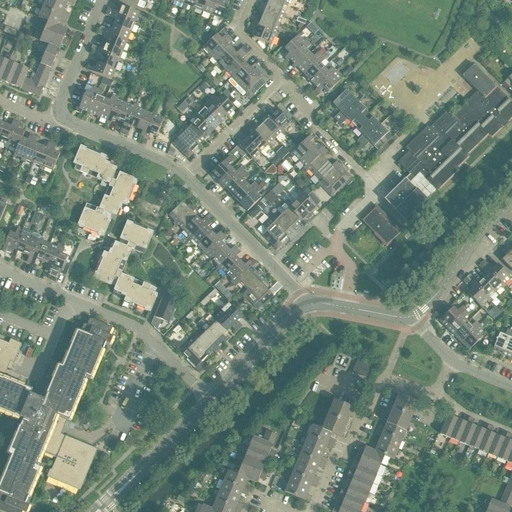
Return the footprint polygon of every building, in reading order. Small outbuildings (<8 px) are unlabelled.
[(63,13),(65,7),(48,0),(45,0),(42,8),(67,19),(69,14),(65,12),(64,14),(63,13)] [(146,0),(122,0),(143,9),(146,0)] [(174,0),(173,3),(172,5),(181,9),(183,4),(185,0),(174,0)] [(192,10),(196,0),(185,0),(183,4),(191,7),(190,9),(192,10)] [(202,12),(207,0),(196,0),(192,10),(194,11),(195,9),(202,12)] [(211,18),(218,0),(207,0),(202,12),(210,15),(209,17),(211,18)] [(222,20),(229,3),(223,0),(222,0),(218,0),(211,18),(213,19),(214,17),(222,20)] [(283,14),(287,7),(270,0),(268,0),(267,5),(261,3),(259,6),(285,17),(286,15),(283,14)] [(135,21),(139,13),(121,6),(118,12),(108,8),(106,11),(137,24),(138,22),(135,21)] [(285,17),(259,6),(258,10),(263,13),(261,18),(279,26),(282,18),(284,19),(285,17)] [(67,19),(42,8),(38,18),(47,22),(57,26),(60,19),(62,20),(61,22),(65,23),(67,19)] [(137,24),(106,11),(105,15),(115,20),(113,25),(131,33),(134,25),(136,26),(137,24)] [(176,16),(169,13),(167,19),(174,22),(176,16)] [(276,33),(279,26),(261,18),(259,24),(253,21),(251,25),(277,36),(278,34),(276,33)] [(64,36),(67,29),(57,26),(47,22),(44,31),(68,42),(70,37),(67,35),(66,37),(64,36)] [(128,40),(131,33),(113,25),(111,31),(101,27),(99,31),(129,43),(130,41),(128,40)] [(276,38),(277,36),(251,25),(250,29),(256,31),(253,38),(271,45),(274,37),(276,38)] [(14,37),(17,31),(6,26),(3,32),(14,37)] [(68,42),(44,31),(39,41),(48,45),(59,49),(62,42),(63,43),(63,45),(66,46),(68,42)] [(129,43),(99,31),(98,34),(108,39),(105,44),(123,51),(126,44),(128,45),(129,43)] [(209,57),(229,38),(226,35),(221,39),(217,35),(203,48),(209,54),(207,56),(209,57)] [(289,59),(307,42),(305,40),(304,42),(298,36),(284,49),(289,54),(284,58),(287,61),(289,59)] [(215,66),(231,50),(227,45),(231,41),(229,38),(209,57),(210,59),(212,57),(218,63),(215,66)] [(296,67),(309,53),(306,50),(310,45),(307,42),(289,59),(296,67)] [(120,59),(123,51),(105,44),(103,50),(92,45),(91,49),(95,51),(121,62),(122,60),(120,59)] [(51,68),(59,49),(48,45),(40,64),(51,68)] [(223,72),(247,48),(244,46),(235,54),(231,50),(215,66),(222,73),(223,72)] [(228,81),(245,64),(241,60),(250,51),(247,48),(223,72),(225,73),(226,72),(232,77),(228,81)] [(121,62),(95,51),(94,55),(100,57),(97,63),(115,70),(118,63),(120,64),(121,62)] [(303,74),(321,56),(318,52),(313,57),(309,53),(296,67),(303,74)] [(0,80),(1,81),(11,56),(6,54),(5,58),(7,59),(6,61),(0,58),(0,80)] [(10,85),(18,66),(12,63),(12,61),(14,62),(16,58),(11,56),(1,81),(10,85)] [(310,81),(324,68),(320,64),(325,60),(321,56),(303,74),(310,81)] [(235,89),(256,69),(261,63),(258,60),(250,69),(245,64),(228,81),(235,89)] [(112,78),(115,70),(97,63),(95,69),(89,66),(87,70),(113,81),(114,79),(112,78)] [(43,86),(51,68),(40,64),(33,82),(43,86)] [(394,190),(384,200),(404,221),(426,200),(424,198),(434,189),(437,191),(459,170),(457,168),(468,158),(467,156),(488,135),(491,138),(511,118),(511,104),(477,69),(473,65),(462,76),(466,80),(477,92),(466,102),(451,118),(446,112),(434,124),(429,128),(427,126),(406,147),(405,148),(409,152),(404,156),(398,162),(409,174),(394,190)] [(20,89),(24,79),(28,70),(18,66),(10,85),(20,89)] [(317,88),(335,71),(332,67),(327,72),(324,68),(310,81),(317,88)] [(249,99),(269,79),(264,74),(262,76),(256,69),(235,89),(242,96),(245,94),(249,99)] [(328,93),(341,80),(335,74),(337,72),(335,71),(317,88),(311,94),(315,98),(320,93),(319,92),(323,89),(324,89),(323,90),(323,92),(324,93),(325,94),(327,94),(328,93)] [(43,86),(33,82),(24,79),(20,89),(39,97),(43,86)] [(88,113),(98,90),(93,88),(91,93),(83,90),(79,102),(81,103),(80,106),(78,105),(75,111),(81,114),(82,110),(88,113)] [(98,117),(105,99),(100,97),(103,91),(98,90),(88,113),(98,117)] [(337,122),(357,102),(346,90),(332,104),(340,112),(334,118),(337,122)] [(107,121),(117,97),(112,95),(110,101),(105,99),(98,117),(107,121)] [(235,109),(222,96),(218,100),(213,95),(210,99),(227,117),(235,109)] [(118,121),(125,104),(118,100),(119,98),(117,97),(107,121),(106,123),(110,125),(112,119),(118,121)] [(227,117),(210,99),(206,102),(210,107),(207,110),(220,124),(227,117)] [(355,127),(369,114),(357,102),(337,122),(340,125),(347,119),(355,127)] [(289,120),(292,117),(279,103),(276,106),(289,120)] [(123,135),(135,105),(133,104),(133,107),(125,104),(118,121),(124,123),(119,134),(123,135)] [(137,129),(144,111),(137,108),(138,106),(135,105),(123,135),(127,137),(131,127),(137,129)] [(290,124),(276,110),(272,115),(263,106),(260,109),(264,113),(284,133),(285,131),(284,130),(290,124)] [(220,124),(207,110),(203,114),(199,109),(195,113),(213,131),(220,124)] [(142,143),(154,113),(152,112),(151,114),(144,111),(137,129),(142,131),(140,137),(144,139),(142,143)] [(156,137),(163,119),(156,116),(157,114),(154,113),(142,143),(145,145),(150,134),(156,137)] [(213,131),(195,113),(191,116),(196,121),(192,125),(205,138),(213,131)] [(284,133),(264,113),(261,116),(266,121),(261,125),(275,138),(280,133),(282,135),(284,133)] [(360,145),(380,125),(369,114),(355,127),(363,135),(356,142),(360,145)] [(6,148),(17,122),(13,121),(10,127),(5,124),(0,136),(0,142),(5,145),(4,147),(6,148)] [(21,138),(22,138),(24,132),(18,130),(20,124),(17,122),(6,148),(8,149),(9,147),(16,149),(16,150),(21,138)] [(205,138),(192,125),(188,128),(184,124),(180,127),(198,146),(205,138)] [(275,138),(261,125),(257,129),(253,125),(250,127),(269,147),(271,146),(269,144),(275,138)] [(378,151),(392,137),(380,125),(360,145),(363,148),(370,142),(378,151)] [(198,146),(180,127),(173,135),(177,139),(173,144),(188,159),(193,154),(191,152),(198,146)] [(269,147),(250,127),(247,130),(251,135),(247,139),(260,153),(266,147),(267,149),(269,147)] [(23,162),(33,136),(29,134),(27,140),(22,138),(21,138),(16,150),(16,149),(14,155),(21,159),(21,161),(23,162)] [(299,161),(313,147),(309,143),(313,139),(310,135),(290,155),(292,157),(294,155),(299,161)] [(374,155),(377,159),(398,138),(395,135),(374,155)] [(33,163),(40,146),(35,144),(37,138),(33,136),(23,162),(25,163),(26,160),(33,163)] [(260,153),(247,139),(242,143),(238,139),(235,142),(254,162),(256,160),(255,158),(260,153)] [(41,170),(52,144),(48,142),(46,148),(40,146),(33,163),(40,166),(39,169),(41,170)] [(52,171),(60,154),(53,151),(56,145),(52,144),(41,170),(44,170),(45,168),(52,171)] [(110,185),(118,165),(116,164),(116,166),(105,162),(106,157),(80,146),(73,164),(88,170),(86,175),(110,185)] [(305,170),(325,150),(322,147),(317,152),(313,147),(299,161),(305,166),(303,168),(305,170)] [(314,175),(327,162),(323,158),(327,153),(325,150),(305,170),(306,171),(308,170),(314,175)] [(218,182),(232,169),(228,165),(233,161),(229,157),(211,174),(218,182)] [(319,184),(337,167),(339,165),(336,162),(331,166),(327,162),(314,175),(319,181),(317,183),(319,184)] [(331,196),(351,177),(339,165),(337,167),(319,184),(331,196)] [(225,189),(243,172),(240,168),(235,173),(232,169),(218,182),(225,189)] [(232,197),(246,183),(242,180),(247,175),(243,172),(225,189),(232,197)] [(122,204),(126,206),(137,180),(119,173),(113,188),(108,186),(99,210),(117,217),(122,204)] [(239,204),(258,186),(254,183),(250,187),(246,183),(232,197),(239,204)] [(276,196),(283,188),(278,184),(271,191),(276,196)] [(247,212),(261,198),(257,194),(261,190),(258,186),(239,204),(247,212)] [(317,207),(299,189),(295,193),(299,197),(296,201),(311,217),(313,215),(311,212),(317,207)] [(276,199),(270,192),(264,197),(271,204),(276,199)] [(311,217),(296,201),(292,205),(287,200),(284,204),(302,222),(306,217),(308,219),(311,217)] [(174,225),(194,206),(191,203),(187,207),(182,202),(168,216),(174,222),(173,223),(174,225)] [(103,237),(110,219),(95,213),(97,208),(86,204),(77,226),(103,237)] [(302,222),(284,204),(280,207),(285,212),(281,215),(294,229),(302,222)] [(183,231),(197,217),(193,213),(197,209),(194,206),(174,225),(176,227),(178,225),(183,231)] [(401,232),(376,207),(369,214),(367,212),(360,219),(386,246),(401,232)] [(294,229),(281,215),(277,219),(273,214),(269,218),(287,236),(294,229)] [(189,240),(208,220),(205,217),(201,222),(197,217),(183,231),(189,236),(187,238),(189,240)] [(287,236),(269,218),(262,225),(266,230),(261,234),(276,250),(282,245),(280,243),(287,236)] [(197,245),(211,232),(207,228),(211,223),(208,220),(189,240),(190,241),(192,240),(197,245)] [(144,255),(153,232),(127,221),(119,239),(135,246),(133,250),(144,255)] [(11,256),(22,231),(17,229),(15,235),(10,232),(2,250),(12,254),(11,256)] [(23,254),(30,237),(23,234),(24,232),(22,231),(11,256),(15,258),(17,252),(23,254)] [(203,254),(223,235),(220,232),(215,236),(211,232),(197,245),(203,251),(201,253),(203,254)] [(212,260),(225,247),(221,242),(226,238),(223,235),(203,254),(205,256),(206,254),(212,260)] [(30,264),(41,238),(39,238),(38,240),(30,237),(23,254),(29,257),(26,263),(30,264)] [(42,262),(49,245),(42,242),(43,239),(41,238),(30,264),(34,266),(36,260),(42,262)] [(117,270),(122,272),(131,249),(113,242),(108,254),(104,252),(93,278),(111,286),(117,270)] [(49,272),(60,246),(57,245),(56,248),(49,245),(42,262),(47,264),(45,270),(49,272)] [(66,274),(73,259),(62,254),(64,248),(60,246),(49,272),(48,274),(58,278),(61,272),(66,274)] [(217,269),(237,250),(234,247),(230,251),(225,247),(212,260),(217,266),(216,267),(217,269)] [(511,255),(504,248),(501,251),(506,255),(501,260),(511,271),(511,255)] [(226,275),(240,261),(235,257),(240,253),(237,250),(217,269),(219,271),(221,269),(226,275)] [(510,278),(497,264),(492,269),(484,260),(481,263),(504,287),(506,285),(504,284),(510,278)] [(232,284),(250,266),(252,264),(249,261),(244,266),(240,261),(226,275),(232,280),(230,282),(232,284)] [(504,287),(481,263),(478,266),(486,275),(482,279),(495,292),(501,287),(503,289),(504,287)] [(243,286),(259,271),(257,273),(250,266),(232,284),(235,287),(240,283),(243,286)] [(246,299),(264,281),(259,276),(261,274),(259,271),(243,286),(247,290),(242,295),(246,299)] [(150,313),(157,295),(142,288),(144,283),(120,274),(112,293),(114,294),(114,293),(125,297),(123,302),(150,313)] [(495,292),(482,279),(478,283),(469,275),(466,278),(490,301),(491,300),(490,298),(495,292)] [(490,301),(466,278),(463,281),(465,284),(467,284),(472,289),(467,293),(480,307),(486,301),(488,303),(490,301)] [(258,310),(273,295),(269,291),(271,288),(264,281),(246,299),(258,310)] [(169,322),(180,295),(166,289),(154,317),(166,322),(166,323),(169,324),(170,323),(169,322)] [(242,317),(229,303),(223,309),(221,308),(219,309),(239,329),(242,326),(237,322),(242,317)] [(447,328),(465,311),(461,307),(457,311),(453,307),(439,321),(447,328)] [(239,329),(219,309),(218,311),(219,312),(213,318),(227,331),(231,327),(236,332),(239,329)] [(454,336),(467,322),(464,319),(468,314),(465,311),(447,328),(454,336)] [(227,331),(213,318),(208,323),(206,322),(204,324),(222,342),(224,343),(227,340),(223,336),(227,331)] [(68,421),(86,378),(90,379),(105,343),(109,345),(112,337),(109,335),(112,328),(91,319),(88,327),(84,325),(81,332),(77,331),(62,367),(59,365),(44,400),(30,395),(31,391),(3,379),(10,361),(14,363),(22,344),(10,339),(8,343),(0,339),(0,411),(20,419),(20,418),(23,419),(8,455),(11,457),(0,484),(0,494),(0,495),(0,502),(1,503),(0,506),(0,511),(2,511),(21,511),(22,511),(21,511),(26,511),(29,505),(25,504),(40,468),(36,466),(42,453),(56,458),(49,475),(78,487),(88,463),(91,464),(94,457),(91,456),(94,451),(64,438),(65,436),(58,433),(64,419),(68,421)] [(461,343),(479,325),(475,322),(471,326),(467,322),(454,336),(461,343)] [(222,342),(204,324),(201,327),(205,332),(202,335),(217,351),(219,348),(218,346),(222,342)] [(468,351),(482,337),(478,333),(482,329),(479,325),(461,343),(468,351)] [(502,355),(511,332),(507,330),(504,336),(499,333),(492,351),(502,355)] [(510,361),(511,356),(511,331),(511,332),(502,355),(508,358),(507,360),(510,361)] [(217,351),(202,335),(198,339),(194,334),(190,338),(208,356),(213,351),(215,353),(217,351)] [(208,356),(190,338),(178,350),(195,368),(194,369),(199,374),(206,367),(201,362),(208,356)] [(345,370),(349,360),(349,359),(339,355),(338,355),(337,355),(333,365),(333,366),(334,367),(344,371),(345,371),(345,370)] [(365,378),(371,365),(357,359),(352,372),(365,378)] [(406,431),(416,405),(417,402),(398,394),(386,423),(406,431)] [(341,438),(349,417),(353,408),(334,401),(322,429),(321,429),(331,433),(331,434),(341,438)] [(449,439),(457,419),(451,417),(452,415),(454,415),(455,412),(450,410),(439,434),(449,439)] [(459,442),(469,418),(464,416),(463,419),(465,420),(464,422),(457,419),(449,439),(459,442)] [(468,446),(476,427),(470,424),(470,423),(472,423),(474,420),(469,418),(459,442),(468,446)] [(402,440),(406,431),(386,423),(384,430),(382,429),(383,427),(379,425),(377,430),(402,440)] [(478,450),(488,425),(483,423),(482,427),(483,428),(483,430),(476,427),(468,446),(478,450)] [(328,440),(331,434),(331,433),(321,429),(322,429),(312,425),(308,435),(333,445),(335,441),(331,439),(330,441),(328,440)] [(487,454),(495,435),(489,432),(489,430),(491,431),(493,427),(488,425),(478,450),(487,454)] [(398,450),(402,440),(377,430),(375,435),(379,436),(379,435),(381,435),(378,442),(398,450)] [(269,452),(276,435),(266,431),(262,441),(253,437),(249,447),(274,457),(276,452),(272,451),(271,452),(269,452)] [(496,458),(507,433),(502,431),(500,435),(502,436),(502,438),(495,435),(487,454),(496,458)] [(506,462),(511,447),(511,441),(507,440),(508,438),(510,439),(511,435),(507,433),(496,458),(506,462)] [(333,445),(308,435),(304,445),(323,453),(326,446),(328,447),(327,449),(331,450),(333,445)] [(129,447),(133,439),(127,436),(123,444),(129,447)] [(398,450),(378,442),(376,448),(374,448),(375,446),(371,444),(369,449),(365,447),(365,448),(384,456),(394,460),(398,450)] [(321,459),(323,453),(304,445),(300,454),(325,464),(327,459),(323,458),(323,460),(321,459)] [(274,457),(249,447),(245,456),(264,464),(267,458),(269,458),(268,460),(272,462),(274,457)] [(380,465),(384,456),(365,448),(362,454),(360,453),(361,452),(357,450),(355,455),(380,465)] [(325,464),(300,454),(296,463),(316,471),(318,465),(320,466),(319,467),(323,469),(325,464)] [(380,465),(355,455),(353,460),(357,461),(358,459),(360,460),(357,467),(376,475),(380,465)] [(261,470),(264,464),(245,456),(241,465),(266,476),(268,471),(264,469),(263,471),(261,470)] [(316,471),(296,463),(292,473),(317,483),(319,478),(315,477),(315,479),(313,478),(316,471)] [(241,465),(237,475),(247,479),(256,483),(259,476),(261,477),(260,479),(264,480),(266,476),(241,465)] [(372,484),(376,475),(357,467),(354,473),(353,472),(353,470),(350,469),(348,474),(372,484)] [(244,486),(247,479),(237,475),(228,471),(224,481),(248,491),(250,486),(247,485),(246,487),(244,486)] [(317,483),(292,473),(288,482),(308,490),(310,484),(312,484),(311,486),(315,488),(317,483)] [(368,493),(372,484),(348,474),(346,478),(349,480),(350,478),(352,479),(349,485),(368,493)] [(248,491),(224,481),(220,490),(239,498),(242,492),(243,492),(243,494),(246,496),(248,491)] [(305,497),(308,490),(288,482),(284,492),(309,502),(311,497),(308,496),(307,497),(305,497)] [(365,503),(368,493),(349,485),(347,492),(345,491),(345,489),(342,488),(340,493),(365,503)] [(510,508),(511,503),(511,486),(507,485),(500,503),(510,508)] [(236,505),(239,498),(220,490),(216,500),(241,510),(243,505),(239,504),(238,505),(236,505)] [(360,511),(365,503),(340,493),(338,497),(342,499),(342,497),(344,498),(341,504),(360,511)] [(216,500),(212,509),(218,511),(233,511),(234,511),(236,511),(235,511),(239,511),(241,510),(216,500)] [(508,511),(510,508),(500,503),(491,500),(487,509),(492,511),(508,511)]
